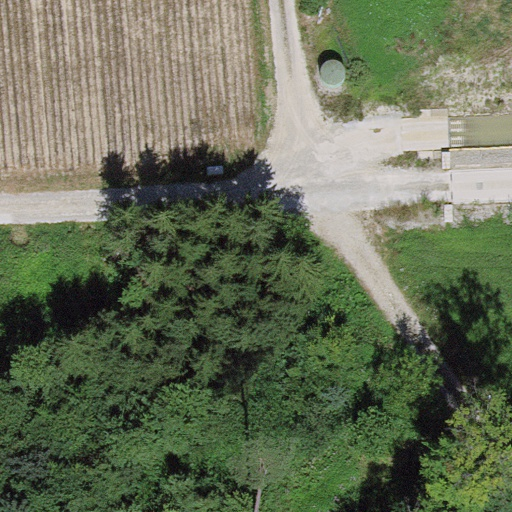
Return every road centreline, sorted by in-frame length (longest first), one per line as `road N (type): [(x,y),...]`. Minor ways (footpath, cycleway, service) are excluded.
road 1 (track): [(0,206),(283,193),(511,456)]
road 2 (track): [(283,193),(272,0)]
